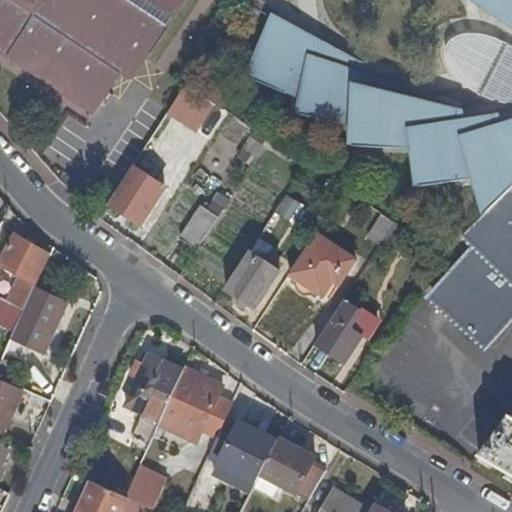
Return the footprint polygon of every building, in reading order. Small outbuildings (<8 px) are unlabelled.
[(0,0),(0,50),(93,112),(122,70),(132,76),(181,0),(0,0)] [(511,0),(471,0),(511,28),(511,124),(499,128),(496,118),(461,121),(457,110),(447,108),(406,98),(405,90),(405,87),(355,71),(356,61),(271,17),(247,75),(284,90),(286,80),(302,85),(300,97),(297,110),(334,118),(337,103),(350,106),(350,121),(349,144),(389,146),(389,136),(410,137),(411,148),(418,185),(454,181),(461,220),(462,224),(464,226),(466,227),(468,227),(470,227),(473,223),(475,225),(486,234),(473,249),(431,297),(486,344),(511,314),(511,0)] [(284,90),(300,97),(302,85),(286,80),(284,90)] [(195,128),(213,102),(186,84),(168,111),(195,128)] [(448,101),(405,90),(406,98),(447,108),(448,101)] [(334,118),(350,121),(350,106),(337,103),(334,118)] [(511,106),(493,112),(496,118),(499,128),(511,124),(511,106)] [(389,146),(411,148),(410,137),(389,136),(389,146)] [(164,187),(132,166),(109,202),(140,223),(164,187)] [(180,239),(197,250),(218,217),(202,206),(180,239)] [(247,257),(260,265),(289,221),(275,212),(247,257)] [(367,235),(380,244),(394,222),(381,214),(367,235)] [(461,239),(473,249),(486,234),(475,225),(461,239)] [(356,259),(316,233),(290,273),(324,296),(334,279),(340,283),(356,259)] [(0,301),(0,326),(14,333),(33,289),(49,254),(15,236),(11,245),(8,244),(0,260),(0,262),(23,275),(18,286),(14,285),(7,303),(0,301)] [(260,265),(247,257),(226,289),(258,310),(278,277),(260,265)] [(65,304),(33,289),(14,333),(11,340),(42,354),(65,304)] [(361,310),(344,299),(316,344),(345,363),(363,335),(350,327),(361,310)] [(127,405),(162,421),(184,371),(149,355),(127,405)] [(223,385),(185,368),(184,371),(162,421),(160,424),(198,441),(201,435),(219,395),(223,385)] [(11,417),(23,390),(0,379),(0,429),(6,416),(11,417)] [(216,442),(234,402),(219,395),(201,435),(216,442)] [(480,456),(511,474),(511,416),(510,415),(480,456)] [(257,483),(261,474),(280,439),(281,436),(240,417),(215,462),(257,483)] [(261,474),(310,499),(327,470),(314,463),(316,458),(280,439),(261,474)] [(129,499),(154,510),(168,477),(142,465),(127,498),(129,499)] [(220,488),(199,479),(193,494),(213,500),(220,488)] [(93,483),(79,511),(123,511),(129,499),(127,498),(93,483)] [(366,511),(331,492),(319,511),(366,511)] [(192,494),(184,511),(206,511),(213,500),(193,494),(192,494)]
